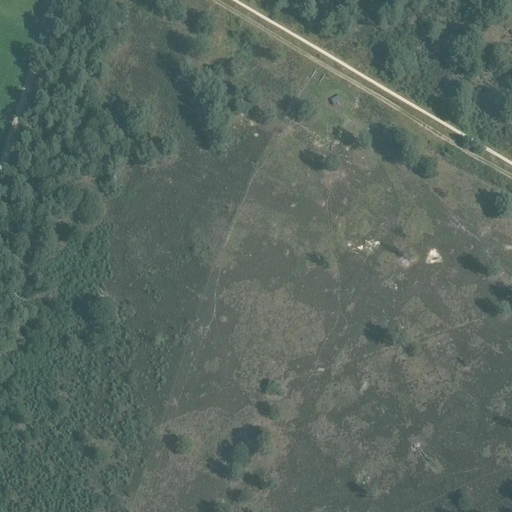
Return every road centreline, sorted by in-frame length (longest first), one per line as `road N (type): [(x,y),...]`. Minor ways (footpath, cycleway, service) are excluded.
road 1 (track): [(216,0),(511,171)]
road 2 (track): [(0,172),(56,0)]
